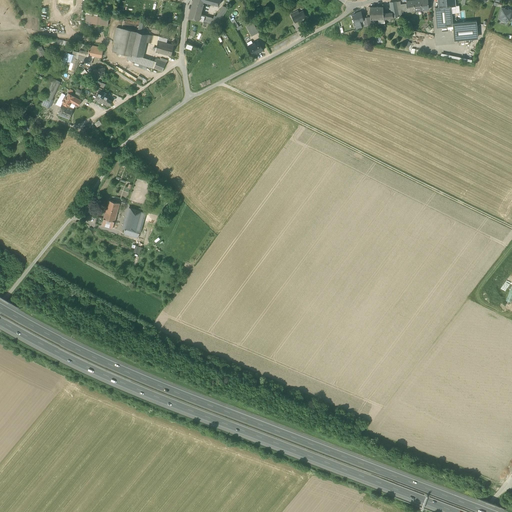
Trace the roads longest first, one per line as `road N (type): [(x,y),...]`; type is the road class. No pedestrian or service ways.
road 1 (motorway): [(488,511),(172,390),(0,306)]
road 2 (motorway): [(0,320),(167,400),(455,511)]
road 3 (track): [(220,83),(511,226)]
road 4 (residential): [(189,98),(355,6)]
road 5 (residential): [(181,60),(74,128),(114,155)]
road 6 (residential): [(9,292),(114,155)]
